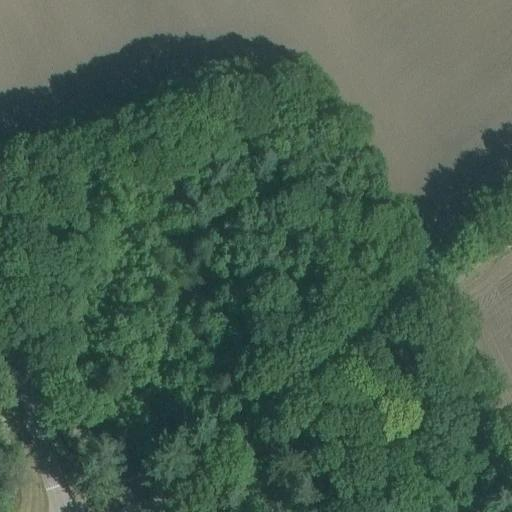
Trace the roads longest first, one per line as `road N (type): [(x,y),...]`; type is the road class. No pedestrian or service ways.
road 1 (unclassified): [(136,511),(511,231)]
road 2 (unclassified): [(55,511),(0,284)]
